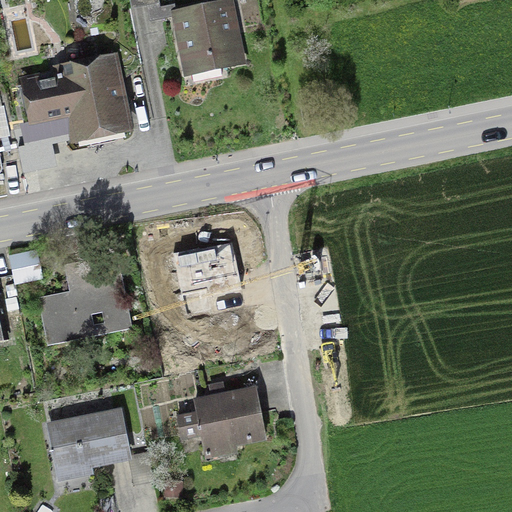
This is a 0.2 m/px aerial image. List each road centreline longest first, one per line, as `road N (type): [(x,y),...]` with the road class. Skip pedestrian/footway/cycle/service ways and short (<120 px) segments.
road 1 (residential): [(280,511),(317,504),(266,174)]
road 2 (secondary): [(0,229),(266,174)]
road 3 (secondary): [(266,174),(511,126)]
